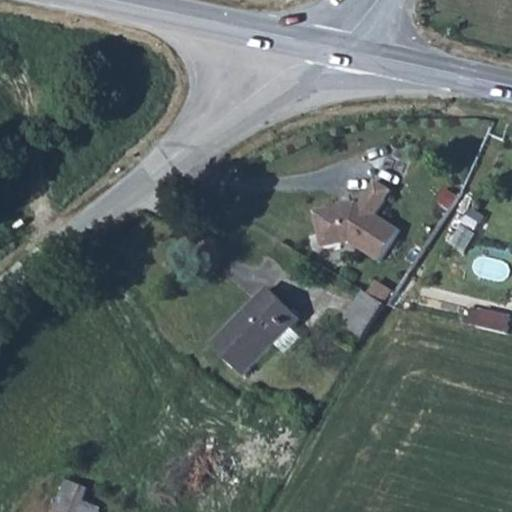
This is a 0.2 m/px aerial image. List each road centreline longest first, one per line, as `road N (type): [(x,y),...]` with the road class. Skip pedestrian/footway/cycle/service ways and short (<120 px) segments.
road 1 (tertiary): [(0,299),(145,181),(278,94),(321,48)]
road 2 (secondary): [(107,0),(321,48)]
road 3 (secondary): [(321,48),(511,90)]
